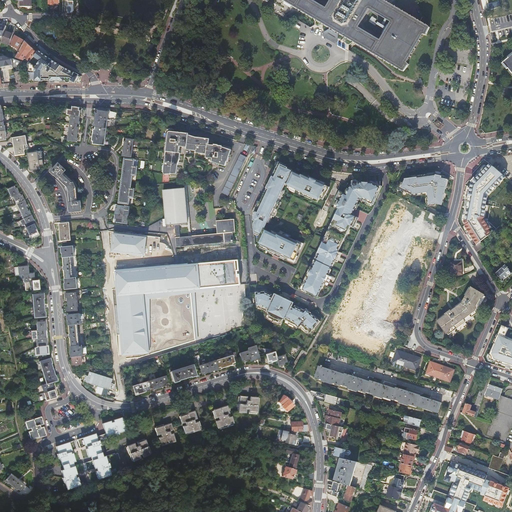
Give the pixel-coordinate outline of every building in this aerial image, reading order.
[(287,0),(334,27),(332,31),(332,32),(333,33),(335,34),(336,33),(338,30),(355,40),(401,67),(400,69),(404,71),(409,64),(406,61),(422,34),(426,34),(431,26),(427,24),(425,26),(397,9),(391,5),(393,0),(287,0)] [(332,32),(332,31),(330,29),(323,33),(322,37),(329,41),(335,44),(338,42),(338,34),(336,33),(335,34),(333,33),(332,32)] [(1,42),(10,44),(13,34),(5,31),(3,36),(1,42)] [(24,41),(15,36),(10,45),(18,49),(17,51),(18,51),(24,41)] [(34,57),(37,53),(32,49),(25,42),(16,57),(23,60),(25,58),(27,59),(30,61),(34,57)] [(44,55),(38,51),(37,53),(34,57),(40,62),(36,68),(29,62),(29,63),(28,64),(29,81),(35,81),(43,81),(43,79),(49,79),(49,81),(50,81),(55,81),(64,81),(64,80),(66,80),(66,81),(67,83),(69,83),(70,81),(70,80),(71,80),(75,82),(78,76),(79,75),(75,73),(74,74),(72,73),(72,72),(66,69),(65,68),(64,70),(61,68),(61,66),(52,61),(52,60),(44,55)] [(511,54),(510,52),(505,56),(504,57),(499,61),(504,67),(505,69),(509,74),(511,77),(511,54)] [(6,59),(12,58),(11,58),(6,56),(3,55),(1,54),(2,61),(0,61),(0,62),(1,67),(13,64),(12,59),(6,61),(6,59)] [(21,62),(14,59),(12,58),(12,59),(13,64),(13,66),(19,68),(21,62)] [(67,115),(71,116),(80,117),(81,108),(73,107),(72,109),(72,110),(68,110),(67,115)] [(108,120),(109,112),(105,112),(97,111),(95,119),(104,120),(108,120)] [(80,117),(71,116),(68,141),(76,142),(80,117)] [(102,128),(104,120),(95,119),(94,127),(102,128)] [(435,124),(439,129),(444,124),(439,120),(435,124)] [(106,129),(102,128),(94,127),(93,136),(105,137),(106,129)] [(181,133),(174,131),(171,130),(170,130),(169,130),(168,131),(168,132),(168,134),(166,134),(165,142),(165,144),(165,152),(164,165),(163,172),(163,173),(163,174),(164,174),(164,175),(165,175),(176,174),(177,167),(180,159),(181,151),(181,150),(180,150),(179,150),(180,147),(182,147),(183,147),(186,148),(186,149),(186,150),(189,150),(194,151),(196,151),(196,153),(203,154),(206,155),(206,156),(206,159),(208,159),(212,159),(212,161),(211,162),(215,164),(216,164),(218,165),(219,165),(225,167),(226,162),(227,162),(229,158),(230,155),(230,153),(230,152),(230,151),(230,150),(229,150),(228,150),(222,148),(222,147),(218,146),(213,145),(213,146),(207,145),(207,144),(209,144),(209,140),(208,139),(195,138),(188,136),(188,134),(181,133)] [(104,145),(105,137),(93,136),(92,144),(100,145),(104,145)] [(14,142),(15,148),(24,146),(27,145),(26,137),(12,139),(12,143),(14,142)] [(134,140),(125,139),(123,156),(131,157),(134,140)] [(24,146),(15,148),(15,152),(14,152),(14,156),(24,154),(24,150),(28,149),(28,146),(24,146)] [(29,163),(38,161),(38,160),(42,159),(42,152),(37,153),(33,153),(31,154),(28,154),(29,163)] [(221,193),(227,196),(247,158),(240,155),(221,193)] [(137,167),(133,167),(134,160),(125,159),(119,203),(128,204),(129,197),(133,198),(134,189),(130,189),(132,175),(136,176),(137,167)] [(36,170),(40,169),(39,166),(43,165),(42,160),(39,161),(38,161),(29,163),(31,170),(33,170),(36,170)] [(267,188),(265,191),(279,198),(281,194),(286,183),(289,185),(288,186),(289,186),(302,192),(301,194),(311,199),(312,197),(318,200),(319,200),(320,198),(323,199),(325,194),(326,195),(329,187),(324,185),(319,182),(319,181),(309,176),(309,177),(303,175),(302,174),(302,175),(292,171),(292,170),(286,167),(286,165),(279,162),(279,163),(273,175),(272,177),(271,177),(266,188),(267,188)] [(506,178),(489,163),(468,185),(466,195),(462,220),(476,245),(492,233),(485,218),(488,195),(506,178)] [(70,207),(70,212),(81,211),(81,202),(78,202),(76,188),(74,183),(71,180),(66,176),(69,172),(59,164),(51,172),(55,176),(55,175),(61,181),(60,181),(67,187),(66,187),(68,191),(69,200),(70,200),(70,207)] [(436,204),(442,205),(446,187),(448,179),(444,178),(441,178),(442,176),(436,175),(436,174),(426,175),(421,176),(417,177),(414,177),(409,178),(403,178),(402,182),(400,189),(405,191),(412,195),(413,194),(413,196),(417,195),(417,194),(423,193),(427,193),(428,193),(428,194),(428,198),(429,204),(436,204)] [(329,231),(345,239),(351,226),(354,227),(357,222),(355,221),(357,217),(352,215),(355,209),(357,203),(359,198),(363,200),(363,199),(367,201),(366,201),(373,204),(373,205),(382,187),(375,183),(371,183),(360,182),(359,183),(358,183),(356,181),(353,182),(353,185),(352,186),(351,186),(349,189),(347,193),(346,195),(340,192),(336,199),(338,200),(335,205),(338,206),(337,209),(338,209),(334,219),(335,219),(330,231),(329,231)] [(302,192),(289,186),(288,188),(301,194),(302,192)] [(33,224),(35,223),(33,220),(33,221),(28,211),(29,211),(26,205),(25,206),(21,196),(22,196),(20,193),(18,194),(16,190),(17,190),(15,187),(7,190),(11,198),(13,197),(23,220),(19,221),(22,226),(24,225),(25,228),(33,224)] [(175,224),(177,246),(234,242),(233,232),(236,232),(235,219),(217,220),(218,234),(180,237),(179,224),(189,223),(186,188),(164,190),(166,225),(175,224)] [(271,215),(272,216),(279,202),(277,201),(279,198),(265,191),(260,201),(259,202),(256,209),(270,216),(271,215)] [(428,198),(426,198),(427,207),(435,206),(436,204),(429,204),(428,198)] [(279,202),(272,216),(274,217),(281,202),(279,202)] [(124,214),(128,215),(129,208),(129,207),(125,206),(118,206),(117,205),(116,209),(115,214),(124,214)] [(270,216),(256,209),(255,212),(256,212),(254,216),(257,217),(255,221),(254,224),(255,234),(256,235),(260,237),(259,239),(258,242),(261,243),(261,245),(262,245),(268,248),(268,249),(268,250),(271,251),(285,257),(288,259),(288,258),(294,261),(297,255),(299,250),(302,245),(296,242),(296,241),(279,233),(279,234),(278,236),(274,234),(264,229),(267,222),(270,216)] [(124,214),(115,214),(115,219),(114,222),(122,223),(127,224),(128,215),(124,214)] [(60,232),(69,232),(68,223),(65,224),(62,224),(60,224),(60,232)] [(33,224),(25,228),(29,235),(28,236),(29,240),(38,235),(35,229),(33,224)] [(339,250),(345,239),(329,231),(329,232),(324,243),(335,248),(339,250)] [(70,240),(69,232),(60,232),(61,241),(64,240),(66,240),(70,240)] [(147,237),(113,233),(111,252),(145,256),(147,237)] [(297,240),(296,241),(296,242),(302,245),(299,250),(301,250),(304,244),(297,240)] [(483,246),(480,242),(476,245),(473,247),(476,252),(483,246)] [(339,251),(339,250),(335,248),(324,243),(323,243),(318,252),(318,253),(320,254),(317,261),(313,268),(311,267),(306,277),(309,278),(303,289),(303,290),(318,296),(324,283),(326,284),(327,281),(329,282),(332,276),(328,274),(334,260),(338,262),(340,256),(339,256),(340,252),(339,251)] [(73,247),(62,248),(62,253),(63,253),(63,260),(64,276),(65,276),(66,284),(65,284),(65,289),(77,288),(76,278),(73,279),(71,256),(74,256),(73,247)] [(284,259),(285,257),(271,251),(270,253),(273,254),(281,258),(284,259)] [(298,256),(297,255),(294,261),(288,258),(288,259),(287,260),(295,263),(298,256)] [(240,259),(115,270),(116,289),(112,289),(116,335),(121,334),(122,354),(149,352),(144,294),(242,286),(240,259)] [(455,263),(455,262),(450,262),(452,275),(463,274),(462,263),(455,263)] [(511,272),(505,264),(495,273),(499,277),(499,278),(499,279),(500,280),(501,280),(501,279),(502,280),(508,275),(508,276),(511,272)] [(19,275),(23,275),(28,274),(27,266),(18,268),(19,275)] [(23,275),(24,283),(29,282),(34,281),(33,274),(32,274),(28,274),(23,275)] [(386,346),(349,331),(368,286),(355,280),(336,327),(338,328),(333,340),(380,359),(386,346)] [(34,281),(29,282),(29,286),(30,287),(30,290),(41,289),(40,286),(38,286),(38,281),(34,281)] [(445,315),(437,321),(446,334),(475,312),(477,308),(476,308),(484,294),(471,286),(462,301),(463,302),(462,302),(453,309),(451,311),(450,310),(445,314),(445,315)] [(307,311),(308,310),(306,309),(305,310),(295,305),(294,306),(292,305),(293,303),(287,299),(282,296),(282,297),(275,294),(274,297),(271,296),(272,294),(265,291),(255,292),(257,306),(260,306),(263,307),(262,309),(268,312),(267,315),(270,316),(269,318),(279,322),(280,320),(282,322),(283,319),(289,322),(291,323),(295,325),(298,327),(299,328),(300,327),(301,325),(308,331),(310,333),(321,321),(310,312),(309,313),(307,311)] [(68,297),(68,303),(77,302),(77,297),(76,297),(76,293),(66,294),(66,298),(68,297)] [(386,293),(377,319),(396,325),(400,313),(409,316),(411,309),(410,309),(413,302),(386,293)] [(32,296),(33,307),(43,306),(43,299),(43,295),(32,296)] [(77,302),(68,303),(69,307),(67,307),(67,311),(77,310),(77,306),(78,306),(77,302)] [(43,306),(33,307),(34,318),(45,317),(45,313),(44,313),(43,306)] [(72,356),(83,355),(82,346),(79,346),(77,324),(80,324),(79,315),(68,316),(68,320),(69,320),(70,328),(69,328),(70,344),(71,344),(72,352),(71,352),(72,356)] [(281,325),(282,322),(280,320),(279,322),(269,318),(270,316),(267,315),(266,318),(269,320),(273,322),(275,323),(281,325)] [(38,331),(46,331),(45,323),(37,323),(38,331)] [(501,325),(487,356),(488,360),(511,368),(511,339),(504,337),(508,328),(501,325)] [(32,340),(34,340),(36,339),(46,338),(46,331),(38,331),(36,331),(31,332),(32,340)] [(36,339),(34,340),(36,339),(37,347),(39,348),(40,355),(48,355),(47,346),(46,338),(36,339)] [(255,346),(247,349),(248,351),(248,352),(250,359),(250,360),(258,358),(255,346)] [(248,352),(248,351),(239,354),(242,362),(250,359),(248,352)] [(405,367),(409,355),(397,351),(393,363),(405,367)] [(224,358),(226,366),(234,364),(233,361),(237,360),(235,353),(235,352),(228,354),(227,353),(222,355),(223,358),(224,358)] [(274,352),(266,354),(268,362),(276,360),(276,357),(275,357),(274,352)] [(276,360),(278,365),(286,363),(284,354),(275,357),(276,357),(276,360)] [(83,356),(83,355),(72,356),(73,364),(75,364),(76,366),(79,366),(79,364),(82,363),(81,356),(83,356)] [(409,355),(405,367),(417,371),(421,359),(409,355)] [(223,358),(216,361),(218,369),(226,366),(224,358),(223,358)] [(39,362),(43,373),(52,370),(51,364),(50,359),(39,362)] [(207,364),(209,372),(218,369),(216,361),(207,364)] [(438,378),(442,366),(430,362),(426,374),(438,378)] [(209,372),(207,364),(199,366),(201,374),(209,372)] [(192,365),(171,372),(174,382),(178,381),(178,380),(191,376),(191,377),(196,376),(192,365)] [(318,366),(315,377),(322,380),(322,381),(332,384),(332,383),(340,386),(340,385),(348,387),(347,389),(357,392),(357,391),(358,391),(366,393),(366,392),(373,394),(373,395),(383,399),(383,397),(391,400),(391,399),(399,401),(398,402),(408,406),(409,404),(416,407),(417,406),(438,413),(441,403),(420,396),(420,395),(395,387),(394,388),(369,380),(369,381),(344,373),(344,374),(322,367),(322,366),(321,365),(320,367),(318,366)] [(442,366),(438,378),(450,382),(454,370),(442,366)] [(46,384),(51,382),(57,381),(55,376),(54,376),(52,370),(43,373),(46,384)] [(460,412),(476,417),(485,394),(488,384),(491,377),(485,375),(475,404),(471,405),(466,403),(464,408),(462,407),(460,412)] [(157,379),(159,387),(167,384),(165,377),(157,379)] [(159,387),(157,379),(148,382),(151,390),(159,387)] [(42,385),(44,392),(54,390),(51,382),(46,384),(42,385)] [(151,390),(148,382),(140,384),(143,392),(151,390)] [(140,384),(133,387),(135,394),(143,392),(140,384)] [(488,384),(485,394),(499,399),(502,389),(488,384)] [(44,392),(46,400),(56,397),(54,390),(44,392)] [(295,406),(288,397),(284,394),(277,400),(287,412),(295,406)] [(323,401),(336,405),(338,398),(325,394),(323,401)] [(497,442),(500,443),(501,440),(506,442),(511,425),(511,399),(500,396),(499,399),(491,423),(485,438),(497,442)] [(216,421),(219,429),(233,424),(230,416),(228,417),(227,415),(237,411),(246,412),(246,410),(249,410),(249,412),(257,413),(259,398),(250,398),(250,400),(248,400),(247,400),(247,397),(238,397),(237,404),(229,407),(228,406),(221,408),(212,411),(215,419),(218,417),(219,420),(216,421)] [(325,423),(327,424),(331,425),(333,425),(343,427),(346,415),(341,414),(341,413),(329,410),(328,416),(327,416),(325,423)] [(173,426),(171,423),(155,428),(158,435),(161,434),(161,435),(162,437),(159,438),(162,446),(176,441),(173,433),(184,430),(186,434),(200,430),(198,422),(195,423),(195,422),(194,420),(198,419),(196,411),(180,417),(182,424),(173,426)] [(404,415),(402,422),(406,423),(408,424),(419,426),(420,419),(404,415)] [(32,440),(40,437),(46,436),(43,427),(40,428),(40,426),(42,425),(40,416),(26,421),(29,429),(32,428),(33,431),(30,431),(32,440)] [(126,431),(122,418),(118,419),(114,420),(114,422),(111,423),(111,421),(103,424),(107,437),(114,434),(114,436),(119,434),(119,433),(126,431)] [(301,431),(302,432),(308,431),(307,425),(301,425),(301,422),(291,422),(291,432),(301,431)] [(408,424),(406,423),(405,427),(404,432),(403,431),(402,437),(406,438),(406,439),(413,441),(413,439),(415,439),(416,439),(418,430),(419,426),(408,424)] [(342,433),(342,431),(332,429),(330,428),(329,428),(329,429),(328,433),(329,433),(329,434),(328,438),(337,440),(339,432),(342,433)] [(402,437),(403,431),(400,431),(399,437),(414,441),(415,439),(413,439),(413,441),(406,439),(406,438),(402,437)] [(476,435),(463,431),(459,442),(473,446),(476,435)] [(96,434),(82,438),(85,446),(87,445),(88,448),(86,449),(87,453),(101,449),(99,446),(101,445),(99,440),(98,441),(96,434)] [(295,440),(296,436),(287,434),(285,443),(294,445),(296,440),(295,440)] [(135,444),(126,447),(132,461),(140,458),(139,455),(142,454),(143,456),(151,453),(145,440),(138,443),(138,445),(137,446),(136,446),(135,444)] [(60,458),(61,461),(74,457),(73,453),(71,454),(70,451),(72,450),(69,442),(60,445),(56,447),(59,454),(57,454),(58,456),(59,459),(60,458)] [(470,447),(459,444),(457,452),(466,456),(470,447)] [(403,454),(404,454),(414,456),(415,457),(417,452),(417,449),(405,446),(403,454)] [(345,449),(335,447),(333,455),(344,458),(345,454),(348,455),(350,454),(351,452),(350,451),(346,450),(346,449),(345,449)] [(289,462),(284,463),(284,467),(293,469),(297,455),(295,455),(296,451),(285,448),(284,453),(290,454),(289,462)] [(101,449),(87,453),(89,457),(91,456),(92,458),(92,460),(95,468),(97,468),(98,471),(96,471),(99,479),(112,475),(109,468),(111,468),(109,463),(108,463),(106,456),(103,457),(102,455),(101,449)] [(505,454),(500,453),(499,457),(493,456),(489,468),(500,472),(505,454)] [(402,458),(401,463),(411,465),(414,456),(404,454),(403,458),(402,458)] [(74,457),(61,461),(62,466),(63,468),(64,470),(61,471),(62,473),(64,478),(63,478),(64,483),(65,482),(68,490),(81,485),(78,477),(76,478),(75,475),(77,474),(75,466),(74,464),(73,462),(76,461),(74,457)] [(334,481),(343,484),(347,485),(348,485),(350,486),(353,475),(356,462),(340,458),(336,471),(334,481)] [(488,473),(451,460),(443,481),(449,483),(450,480),(454,482),(445,508),(434,504),(430,511),(461,511),(470,488),(480,492),(480,494),(485,495),(483,501),(502,508),(510,488),(486,479),(488,473)] [(401,468),(400,472),(409,474),(411,465),(401,463),(400,467),(401,468)] [(366,464),(359,488),(365,490),(372,466),(371,465),(366,464)] [(293,469),(284,467),(281,476),(291,479),(293,474),(294,475),(296,470),(293,469)] [(12,486),(18,479),(11,474),(5,481),(8,483),(12,486)] [(396,474),(393,486),(401,488),(402,485),(403,485),(404,484),(405,481),(404,480),(403,480),(405,476),(396,474)] [(24,485),(18,479),(12,486),(16,489),(17,489),(16,490),(19,492),(24,485)] [(327,493),(334,496),(338,497),(339,492),(338,492),(340,484),(342,485),(343,484),(334,481),(329,480),(328,487),(327,493)] [(345,493),(343,499),(351,502),(353,495),(354,496),(355,492),(356,488),(350,486),(348,485),(347,485),(346,488),(347,488),(346,493),(345,493)] [(402,489),(390,486),(387,497),(400,500),(401,496),(403,496),(404,490),(402,490),(402,489)] [(301,498),(299,501),(300,502),(311,507),(312,496),(312,492),(304,489),(302,494),(303,494),(302,498),(301,498)] [(300,503),(296,510),(299,511),(310,511),(310,510),(307,509),(308,507),(300,503)]
